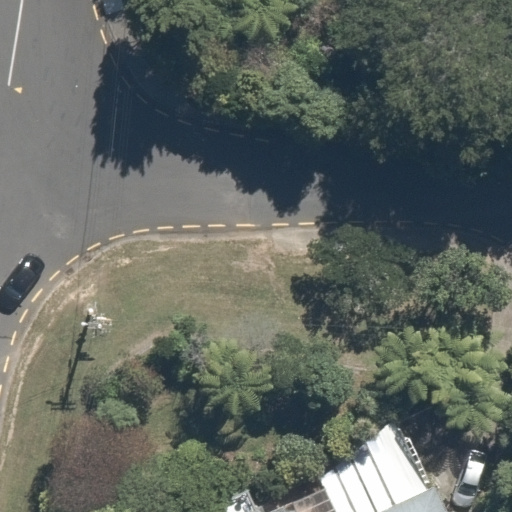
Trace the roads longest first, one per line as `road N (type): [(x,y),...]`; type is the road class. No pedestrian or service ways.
road 1 (residential): [(3,136),(257,185),(468,210),(511,225)]
road 2 (residential): [(25,0),(3,136)]
